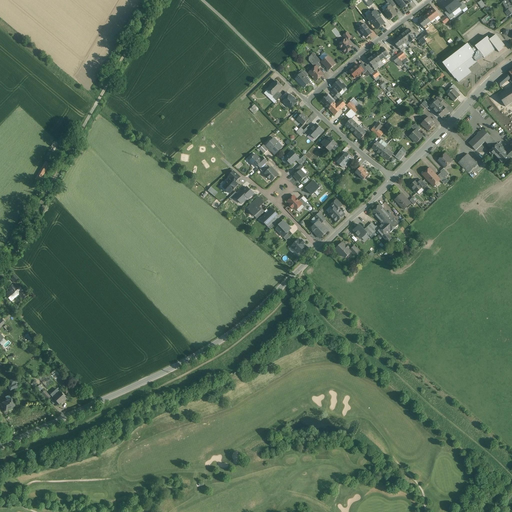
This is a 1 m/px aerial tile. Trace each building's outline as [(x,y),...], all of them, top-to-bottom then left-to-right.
[(396,5),(391,0),(387,0),(386,1),(390,6),(392,8),(396,5)] [(395,0),(402,9),(405,7),(406,7),(407,6),(407,5),(409,4),(407,0),(395,0)] [(461,6),(456,0),(445,0),(441,3),(450,14),(461,6)] [(511,0),(505,0),(506,0),(503,2),(507,10),(510,8),(511,8),(511,7),(511,0)] [(390,6),(384,11),(390,20),(397,14),(392,8),(390,6)] [(434,9),(426,15),(431,22),(435,19),(437,21),(440,19),(438,16),(439,16),(434,9)] [(381,17),(376,11),(367,17),(372,24),(373,23),(377,30),(385,24),(380,18),(381,17)] [(426,15),(418,21),(423,28),(424,28),(426,30),(429,28),(427,25),(431,22),(426,15)] [(365,24),(359,28),(366,38),(372,34),(365,24)] [(409,29),(401,36),(406,42),(410,39),(412,41),(416,39),(414,36),(409,29)] [(431,38),(426,32),(422,36),(425,40),(426,39),(428,41),(431,38)] [(406,42),(401,36),(401,35),(393,42),(399,48),(401,51),(404,48),(402,45),(406,42)] [(347,41),(346,39),(339,45),(345,54),(353,48),(347,41)] [(492,39),(481,47),(479,44),(475,47),(483,57),(492,50),(497,46),(492,39)] [(468,44),(443,64),(451,74),(455,79),(455,78),(459,82),(471,73),(468,69),(479,60),(476,55),(472,49),(468,44)] [(483,57),(475,47),(472,49),(476,55),(479,60),(483,57)] [(388,55),(383,48),(376,54),(381,61),(385,57),(387,60),(390,58),(388,55)] [(402,52),(397,56),(400,60),(401,61),(407,57),(402,52)] [(376,54),(368,60),(373,67),(373,66),(375,68),(378,66),(376,64),(381,61),(376,54)] [(332,60),(331,58),(330,58),(328,56),(322,62),(329,70),(335,64),(332,61),(332,60)] [(315,60),(311,63),(315,68),(316,67),(318,69),(321,66),(318,63),(315,60)] [(366,68),(362,64),(359,66),(363,70),(362,72),(364,74),(368,70),(366,68)] [(358,65),(350,72),(352,74),(352,75),(353,75),(356,77),(362,72),(363,70),(359,66),(358,65)] [(374,73),(369,66),(366,68),(368,70),(371,75),(372,74),(374,73)] [(318,69),(316,67),(315,68),(309,73),(316,81),(324,75),(318,69)] [(308,76),(302,70),(298,73),(300,75),(301,74),(306,78),(308,76)] [(306,78),(301,74),(300,75),(299,76),(299,77),(296,80),(304,88),(310,83),(306,78)] [(507,74),(497,83),(500,87),(511,78),(507,74)] [(342,84),(339,81),(333,86),(335,88),(339,92),(336,96),(338,99),(345,93),(343,90),(346,87),(343,84),(342,84)] [(276,82),(274,84),(273,84),(270,86),(270,87),(268,90),(273,96),(278,91),(282,87),(276,82)] [(511,86),(498,96),(506,107),(511,102),(511,86)] [(456,91),(454,89),(453,89),(452,91),(451,91),(450,92),(447,95),(454,102),(460,96),(456,91)] [(282,96),(278,91),(273,96),(272,97),(277,102),(282,96)] [(293,98),(290,95),(284,101),(288,105),(288,106),(288,107),(290,108),(291,108),(297,102),(294,100),(294,99),(294,98),(293,98)] [(334,103),(327,95),(321,101),(328,109),(334,103)] [(341,100),(336,105),(334,103),(328,108),(335,116),(341,110),(346,105),(341,100)] [(439,103),(437,101),(431,107),(434,110),(437,107),(440,110),(443,107),(439,103)] [(448,112),(443,106),(443,107),(440,110),(437,107),(434,110),(436,113),(442,118),(448,112)] [(309,120),(302,114),(297,119),(303,125),(309,120)] [(433,121),(429,117),(421,124),(424,127),(425,127),(429,131),(435,125),(432,123),(433,121)] [(359,126),(351,120),(346,126),(353,132),(359,126)] [(322,131),(316,125),(309,132),(312,134),(311,135),(315,139),(322,131)] [(359,126),(353,132),(360,139),(366,133),(359,126)] [(479,132),(477,134),(478,134),(468,143),(476,151),(485,142),(492,149),(498,144),(490,136),(490,137),(483,129),(480,132),(479,132)] [(418,132),(416,130),(415,131),(410,136),(417,143),(423,137),(418,132)] [(330,138),(327,141),(325,139),(321,144),(330,152),(332,149),(337,144),(330,138)] [(274,139),(273,140),(272,140),(271,140),(270,141),(270,142),(270,143),(267,146),(275,154),(282,147),(274,139)] [(381,140),(379,143),(377,142),(372,149),(380,155),(385,148),(387,144),(381,140)] [(506,153),(498,144),(492,149),(490,151),(504,165),(511,158),(510,157),(511,155),(511,147),(506,153)] [(264,145),(259,149),(264,154),(268,150),(264,145)] [(393,154),(385,148),(380,155),(388,161),(393,154)] [(400,150),(395,157),(400,161),(405,154),(400,150)] [(300,160),(292,151),(285,158),(286,160),(285,161),(288,164),(289,163),(291,165),(296,160),(298,162),(300,160)] [(341,159),(337,163),(343,168),(352,158),(346,153),(341,159)] [(452,161),(445,154),(443,156),(442,156),(441,157),(441,158),(438,161),(445,168),(447,166),(449,166),(450,165),(450,163),(452,161)] [(477,164),(468,154),(458,163),(468,173),(477,164)] [(260,160),(256,155),(249,161),(253,164),(256,167),(258,165),(264,159),(263,157),(260,160)] [(300,160),(298,162),(300,165),(301,164),(307,159),(304,156),(300,160)] [(264,159),(258,165),(261,168),(267,162),(264,159)] [(41,181),(51,164),(46,161),(36,178),(41,181)] [(300,165),(295,171),(297,173),(301,170),(304,167),(301,164),(300,165)] [(266,165),(260,170),(264,174),(265,174),(270,169),(266,165)] [(369,174),(361,166),(358,170),(359,171),(356,174),(363,180),(369,174)] [(278,175),(271,168),(270,169),(265,174),(272,181),(278,175)] [(437,177),(429,169),(423,175),(434,186),(440,181),(440,180),(437,177)] [(448,174),(443,169),(440,172),(441,173),(445,177),(448,174)] [(297,173),(294,176),(300,182),(306,176),(301,170),(297,173)] [(233,171),(229,177),(231,179),(223,187),(230,193),(233,190),(236,187),(235,187),(238,185),(236,182),(240,178),(233,171)] [(445,177),(441,173),(437,177),(440,180),(440,181),(441,182),(444,180),(446,178),(445,177)] [(427,186),(422,180),(419,184),(422,188),(423,189),(427,186)] [(314,181),(306,189),(312,195),(314,193),(317,190),(320,188),(314,181)] [(416,181),(410,186),(417,193),(422,188),(419,184),(416,181)] [(209,187),(206,191),(213,197),(217,193),(209,187)] [(247,187),(242,192),(242,191),(238,195),(235,197),(236,197),(242,204),(248,198),(249,199),(254,194),(250,190),(247,187)] [(236,192),(229,198),(232,201),(236,197),(235,197),(238,195),(236,192)] [(411,204),(402,194),(395,200),(404,210),(411,204)] [(299,201),(294,196),(288,202),(291,205),(290,206),(292,208),(292,209),(293,208),(296,211),(302,205),(299,201)] [(259,198),(247,209),(255,216),(261,210),(259,208),(264,203),(259,198)] [(308,205),(302,199),(299,201),(302,205),(305,208),(308,205)] [(342,207),(336,201),(331,206),(334,209),(336,206),(339,209),(342,207)] [(380,205),(371,212),(378,219),(380,218),(379,216),(385,211),(380,205)] [(339,209),(336,206),(334,209),(328,214),(333,218),(337,222),(345,215),(342,212),(342,213),(340,211),(339,209)] [(272,209),(264,217),(262,219),(265,223),(264,223),(268,227),(274,221),(273,221),(276,218),(276,219),(278,217),(275,213),(276,213),(272,209)] [(261,210),(255,216),(257,219),(263,213),(261,210)] [(385,211),(379,216),(380,218),(378,219),(382,224),(390,233),(398,225),(385,211)] [(326,220),(319,213),(315,217),(319,221),(321,224),(326,220)] [(274,221),(268,227),(270,230),(276,224),(274,221)] [(287,225),(284,221),(279,225),(280,226),(276,229),(284,237),(288,234),(287,233),(289,231),(291,229),(287,225)] [(321,224),(319,221),(313,227),(314,229),(313,231),(320,239),(328,231),(321,224)] [(390,233),(382,224),(376,229),(388,243),(392,240),(388,235),(390,233)] [(367,233),(359,225),(354,231),(361,239),(367,233)] [(289,231),(287,233),(288,234),(284,237),(283,237),(286,241),(293,234),(289,231)] [(290,248),(298,255),(305,247),(303,245),(304,244),(301,241),(300,242),(298,240),(290,248)] [(346,246),(343,243),(335,250),(340,256),(343,256),(345,258),(351,252),(350,250),(348,249),(349,248),(346,246)] [(360,253),(354,246),(350,250),(351,252),(356,257),(360,253)] [(14,287),(12,286),(9,289),(10,290),(5,295),(11,301),(19,294),(23,299),(26,296),(22,291),(23,291),(17,285),(14,287)] [(60,392),(57,390),(51,395),(54,398),(53,398),(59,405),(63,401),(64,402),(67,399),(60,392)] [(50,397),(44,391),(42,393),(48,400),(50,397)] [(7,401),(0,404),(2,409),(4,408),(6,411),(8,410),(9,412),(13,410),(12,408),(15,407),(11,399),(9,395),(5,397),(7,401)]
